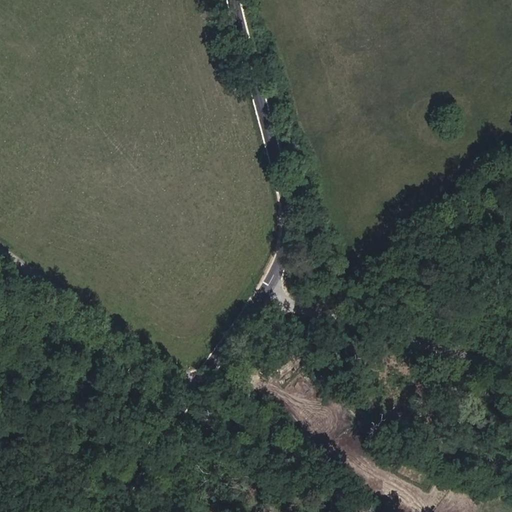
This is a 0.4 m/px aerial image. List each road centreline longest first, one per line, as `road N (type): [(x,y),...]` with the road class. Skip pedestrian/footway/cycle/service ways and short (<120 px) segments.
road 1 (unclassified): [(268,281),(283,255),(284,180),(237,38),(234,0)]
road 2 (unclassified): [(112,511),(194,374),(268,281)]
road 3 (unclassified): [(268,281),(511,365)]
